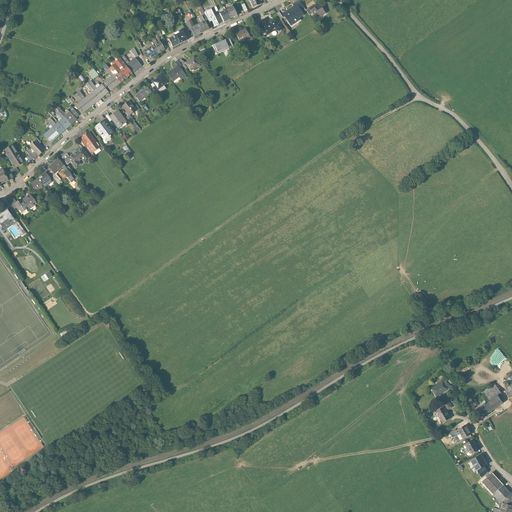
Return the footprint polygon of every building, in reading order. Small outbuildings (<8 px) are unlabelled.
[(298,0),(284,10),(292,22),(301,15),(300,13),(307,9),(300,0),(298,0)] [(319,0),(312,4),(319,14),(327,8),(321,0),(319,0)] [(228,7),(231,15),(238,12),(234,4),(228,7)] [(231,15),(228,7),(221,9),(225,17),(231,15)] [(218,25),(211,10),(204,13),(209,23),(212,22),(214,27),(218,25)] [(267,14),(260,18),(267,31),(277,26),(280,27),(283,25),(283,22),(281,20),(277,13),(269,18),(267,14)] [(201,33),(197,25),(193,27),(191,22),(186,24),(189,29),(188,29),(191,35),(192,34),(194,37),(201,33)] [(197,25),(201,33),(208,30),(204,22),(197,25)] [(247,25),(236,30),(240,38),(251,33),(247,25)] [(177,32),(181,41),(189,37),(185,28),(177,32)] [(181,41),(177,32),(169,36),(173,45),(181,41)] [(227,33),(212,41),(217,51),(232,43),(227,33)] [(153,42),(158,51),(167,46),(162,37),(153,42)] [(158,51),(153,42),(143,47),(149,56),(158,51)] [(195,52),(185,58),(191,67),(201,61),(195,52)] [(116,61),(127,75),(133,70),(126,62),(120,55),(114,60),(116,61)] [(126,62),(133,70),(142,63),(135,55),(126,62)] [(177,63),(168,69),(173,77),(180,72),(183,75),(188,71),(179,58),(175,61),(177,63)] [(127,75),(116,61),(110,66),(114,71),(121,80),(127,75)] [(94,79),(100,75),(95,69),(89,73),(94,79)] [(114,71),(105,78),(112,87),(121,80),(114,71)] [(163,71),(153,77),(159,86),(169,79),(163,71)] [(102,80),(95,85),(103,95),(109,89),(102,80)] [(135,91),(140,98),(153,88),(147,81),(135,91)] [(95,85),(89,91),(96,100),(103,95),(95,85)] [(89,91),(82,96),(89,105),(96,100),(89,91)] [(82,110),(89,105),(82,96),(75,101),(82,110)] [(131,97),(123,102),(130,112),(138,106),(131,97)] [(119,106),(110,113),(117,124),(127,118),(119,106)] [(66,113),(72,121),(80,115),(73,107),(66,113)] [(59,119),(65,127),(72,121),(66,113),(59,119)] [(106,115),(95,123),(104,136),(116,128),(106,115)] [(52,125),(58,133),(65,127),(59,119),(52,125)] [(138,132),(141,130),(136,121),(132,123),(138,132)] [(58,133),(52,125),(44,131),(51,139),(58,133)] [(83,135),(80,137),(85,144),(87,142),(93,150),(102,143),(91,128),(82,134),(83,135)] [(30,142),(39,153),(46,146),(38,136),(30,142)] [(15,141),(6,146),(16,164),(25,159),(15,141)] [(82,143),(67,153),(75,164),(89,154),(82,143)] [(127,145),(124,148),(126,151),(125,153),(128,157),(133,153),(127,145)] [(59,153),(48,161),(55,171),(66,163),(59,153)] [(69,165),(64,168),(72,178),(76,175),(69,165)] [(0,168),(0,178),(1,180),(9,176),(4,167),(0,168)] [(10,171),(13,175),(19,171),(17,167),(10,171)] [(48,168),(39,174),(46,183),(54,176),(48,168)] [(38,189),(46,183),(39,174),(31,181),(38,189)] [(23,195),(29,205),(37,200),(30,190),(23,195)] [(29,205),(23,195),(15,200),(22,210),(29,205)] [(6,210),(0,215),(9,225),(14,221),(6,210)] [(0,225),(3,230),(9,225),(0,215),(0,214),(0,225)] [(51,271),(42,276),(46,282),(54,276),(51,271)] [(452,387),(449,386),(446,381),(443,383),(447,390),(451,391),(452,387)] [(443,383),(443,382),(431,389),(436,398),(448,391),(447,390),(443,383)] [(480,394),(487,404),(488,403),(498,396),(501,394),(494,384),(480,394)] [(498,396),(488,403),(493,411),(503,404),(498,396)] [(444,408),(446,412),(452,408),(448,401),(442,405),(444,408)] [(476,406),(473,401),(466,406),(468,410),(469,410),(470,412),(475,409),(474,407),(476,406)] [(483,418),(493,411),(488,403),(487,404),(478,410),(483,418)] [(446,412),(444,408),(436,413),(443,424),(450,420),(446,412)] [(471,435),(465,427),(458,431),(463,440),(471,435)] [(477,447),(473,441),(465,445),(469,452),(470,451),(472,455),(478,452),(476,447),(477,447)] [(486,465),(481,456),(472,461),(473,464),(473,465),(475,468),(477,471),(477,470),(478,470),(486,465)] [(482,484),(494,496),(504,487),(492,475),(482,484)] [(501,504),(504,502),(511,495),(504,487),(494,496),(501,504)]
